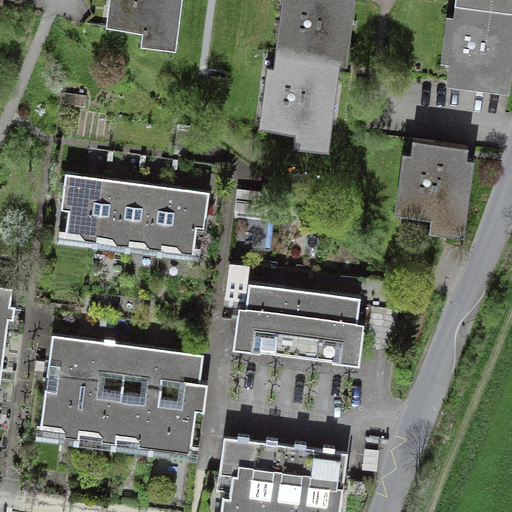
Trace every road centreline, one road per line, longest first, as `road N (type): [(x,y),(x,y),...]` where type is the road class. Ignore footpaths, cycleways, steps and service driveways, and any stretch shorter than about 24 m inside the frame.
road 1 (residential): [(511,181),(413,439)]
road 2 (residential): [(413,439),(210,412)]
